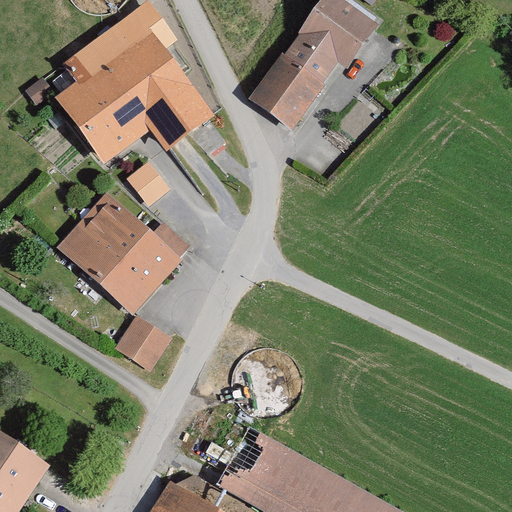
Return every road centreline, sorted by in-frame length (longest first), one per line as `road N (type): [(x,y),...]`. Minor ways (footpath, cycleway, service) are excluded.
road 1 (residential): [(121,511),(248,256),(266,191),(259,155),(185,0)]
road 2 (track): [(248,256),(511,381)]
